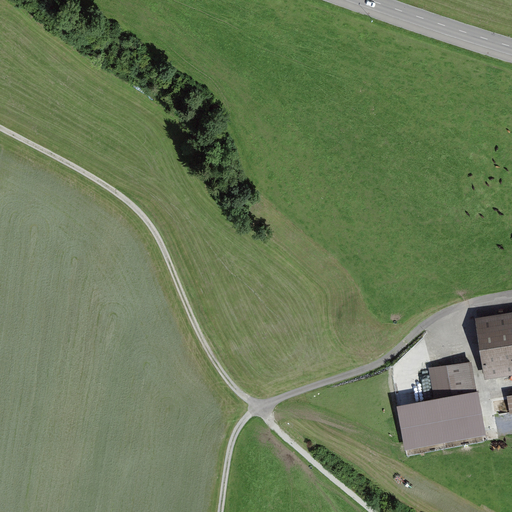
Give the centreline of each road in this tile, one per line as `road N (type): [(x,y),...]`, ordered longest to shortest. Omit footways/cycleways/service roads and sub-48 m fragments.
road 1 (track): [(260,407),(239,394),(209,351),(148,222),(122,197),(0,125)]
road 2 (track): [(423,325),(385,360),(260,407)]
road 3 (track): [(373,511),(260,407)]
road 4 (primary): [(511,46),(371,0)]
